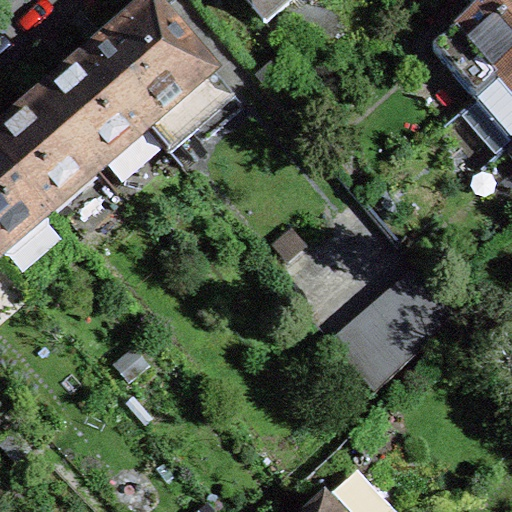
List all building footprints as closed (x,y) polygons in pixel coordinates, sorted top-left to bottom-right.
[(315,0),(243,0),(264,23),(290,0),(306,0),(311,4),(315,0)] [(511,0),(490,0),(454,32),(498,82),(511,69),(511,0)] [(86,57),(148,129),(169,153),(200,127),(191,117),(225,88),(151,1),(100,45),(86,57)] [(36,100),(98,172),(148,129),(86,57),(49,89),(36,100)] [(285,57),(258,80),(297,127),(324,103),(285,57)] [(467,109),(505,152),(511,146),(511,69),(498,82),(467,109)] [(0,159),(48,215),(98,172),(36,100),(0,131),(0,159)] [(0,256),(48,215),(0,159),(0,256)] [(457,316),(420,271),(334,345),(375,393),(457,316)] [(374,511),(346,482),(313,511),(374,511)]
